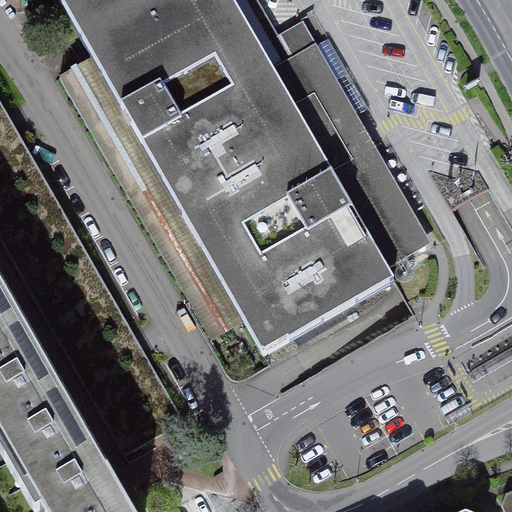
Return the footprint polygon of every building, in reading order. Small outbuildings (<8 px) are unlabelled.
[(57,0),(88,53),(180,0),(57,0)] [(255,43),(230,0),(180,0),(88,53),(244,324),(263,357),(289,342),(389,284),(390,285),(394,283),(386,270),(417,252),(323,90),(292,108),(255,43)] [(417,252),(429,245),(302,24),(279,37),(257,0),(241,0),(263,38),(255,43),(292,108),(323,90),(417,252)] [(316,16),(305,22),(318,45),(328,39),(316,16)] [(88,53),(62,68),(219,339),(244,324),(88,53)] [(0,107),(0,268),(70,228),(0,107)] [(182,423),(70,228),(0,268),(0,282),(70,404),(89,394),(125,456),(182,423)] [(0,367),(34,349),(0,290),(0,367)] [(0,434),(62,398),(34,349),(0,367),(0,434)] [(0,438),(27,485),(91,448),(62,398),(0,434),(0,438)] [(105,472),(91,448),(27,485),(41,509),(40,510),(40,511),(129,511),(106,471),(105,472)]
